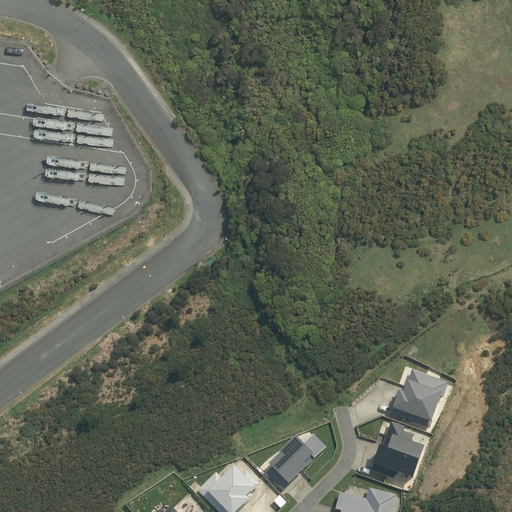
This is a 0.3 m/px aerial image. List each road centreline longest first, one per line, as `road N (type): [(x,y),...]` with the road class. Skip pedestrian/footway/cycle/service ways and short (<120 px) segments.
road 1 (tertiary): [(0,3),(79,27),(110,50),(215,209),(214,232),(180,263),(0,396)]
road 2 (residential): [(340,407),(349,440),(345,463),(299,511)]
